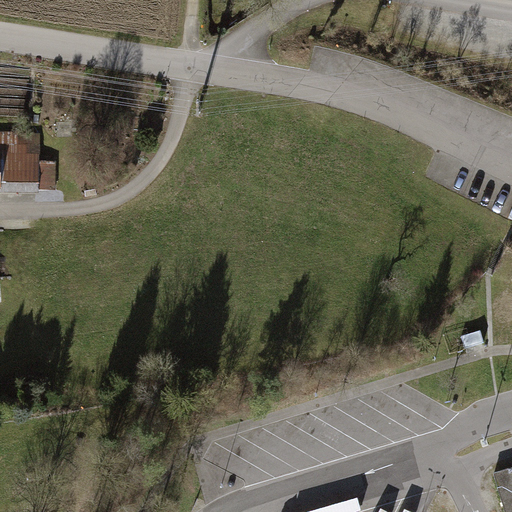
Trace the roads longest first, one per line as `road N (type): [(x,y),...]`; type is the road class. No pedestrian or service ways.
road 1 (track): [(0,208),(102,205),(152,173),(186,92),(196,0)]
road 2 (residential): [(0,38),(219,71)]
